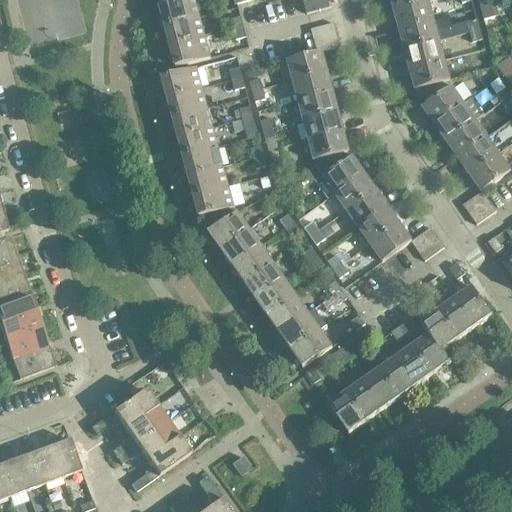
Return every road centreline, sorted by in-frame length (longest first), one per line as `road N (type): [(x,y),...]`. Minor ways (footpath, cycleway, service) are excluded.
road 1 (residential): [(0,56),(47,230),(104,385),(0,430)]
road 2 (residential): [(463,245),(395,151),(348,14)]
road 3 (residential): [(126,511),(256,427)]
road 4 (residential): [(463,245),(363,312)]
